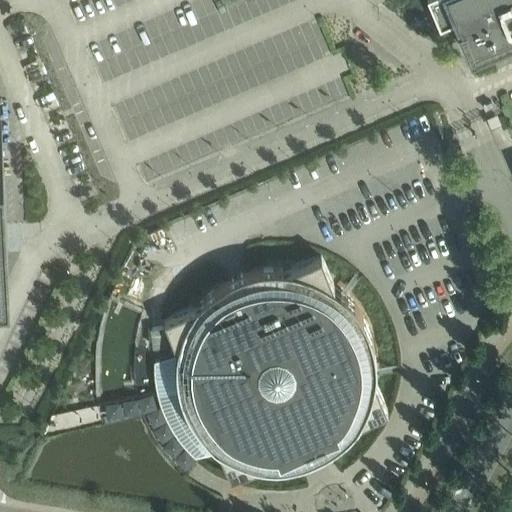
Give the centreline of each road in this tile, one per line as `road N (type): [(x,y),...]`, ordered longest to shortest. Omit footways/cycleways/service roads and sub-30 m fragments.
road 1 (unclassified): [(50,0),(139,208)]
road 2 (tertiary): [(511,405),(453,511)]
